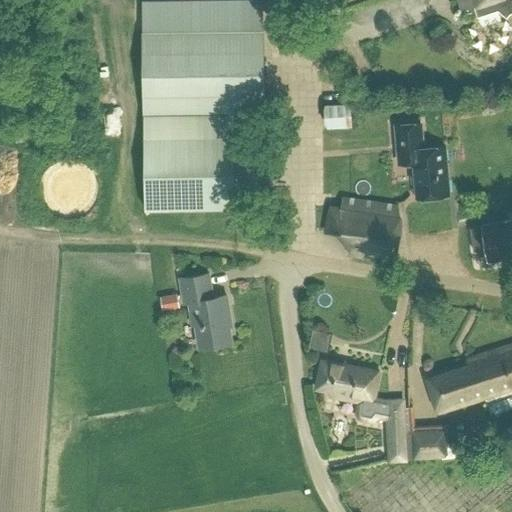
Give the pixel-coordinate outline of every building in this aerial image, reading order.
[(196,0),(142,1),(144,114),(265,112),(262,0),(196,0)] [(511,0),(456,0),(460,11),(474,6),(477,16),(498,10),(506,17),(509,13),(511,12),(511,0)] [(323,60),(347,47),(329,15),(306,28),(323,60)] [(318,121),(344,122),(345,98),(319,97),(318,121)] [(419,123),(394,126),(398,164),(410,163),(412,182),(414,182),(416,198),(447,195),(443,147),(421,149),(419,123)] [(234,136),(144,137),(145,209),(235,208),(234,136)] [(400,218),(399,205),(342,197),(340,208),(330,207),(326,231),(352,235),(350,254),(394,260),(397,231),(400,218)] [(511,256),(511,219),(482,224),(482,226),(470,228),(473,252),(486,250),(487,260),(511,256)] [(213,297),(209,273),(180,278),(184,303),(189,303),(192,324),(195,324),(199,347),(232,341),(229,325),(232,325),(226,295),(213,297)] [(156,291),(156,301),(173,300),(172,290),(156,291)] [(307,324),(304,342),(320,345),(324,327),(307,324)] [(509,391),(511,390),(511,343),(465,358),(467,365),(426,378),(437,412),(508,389),(509,391)] [(386,406),(379,403),(377,400),(374,400),(380,371),(322,359),(316,388),(330,391),(329,395),(359,402),(357,412),(359,416),(362,419),(370,420),(374,419),(377,416),(387,418),(389,461),(411,459),(408,404),(386,406)] [(415,457),(444,455),(443,429),(414,431),(415,457)] [(456,447),(457,458),(468,457),(468,446),(456,447)] [(511,511),(511,501),(496,511),(511,511)]
